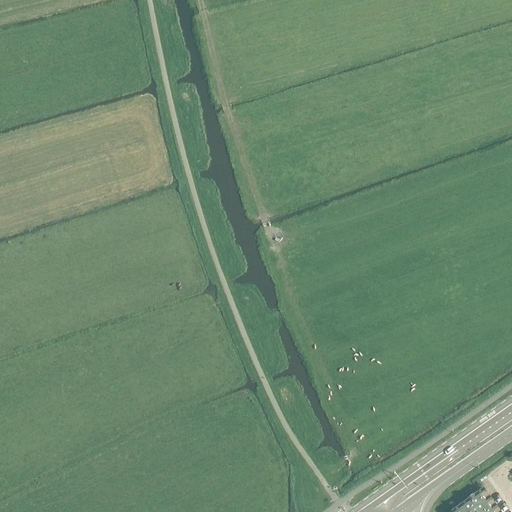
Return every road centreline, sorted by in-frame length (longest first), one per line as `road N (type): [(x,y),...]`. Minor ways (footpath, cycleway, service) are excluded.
road 1 (track): [(322,480),(358,451),(293,310),(199,0)]
road 2 (track): [(229,298),(0,375)]
road 3 (secondary): [(511,404),(375,499)]
